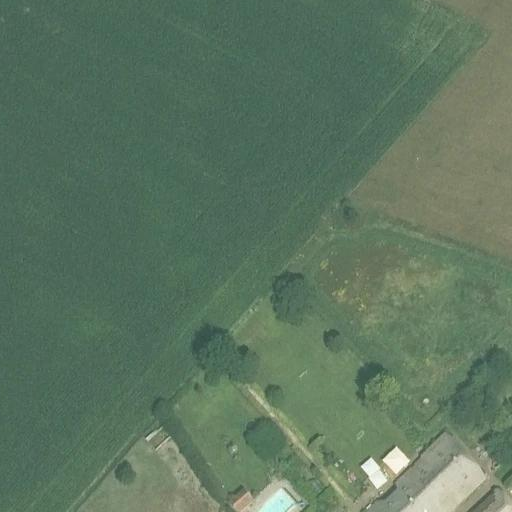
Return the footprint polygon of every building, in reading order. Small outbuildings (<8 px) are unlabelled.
[(422,461),(367,511),(448,511),(483,479),(444,438),(421,460),(422,461)] [(220,454),(211,457),(218,478),(227,474),(220,454)] [(511,511),(511,507),(497,491),(473,511),(511,511)] [(237,509),(238,511),(261,511),(264,511),(254,497),(237,509)] [(303,511),(297,501),(279,511),(303,511)]
